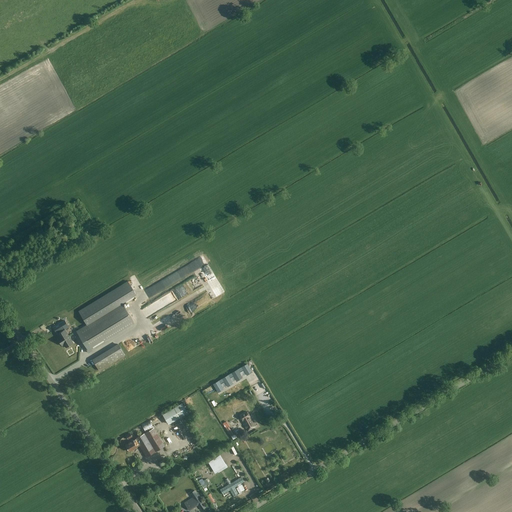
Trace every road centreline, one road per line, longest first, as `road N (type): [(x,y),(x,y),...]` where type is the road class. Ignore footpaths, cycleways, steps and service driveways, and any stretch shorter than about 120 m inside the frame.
road 1 (tertiary): [(244,511),(511,354)]
road 2 (unclassified): [(138,511),(0,311)]
